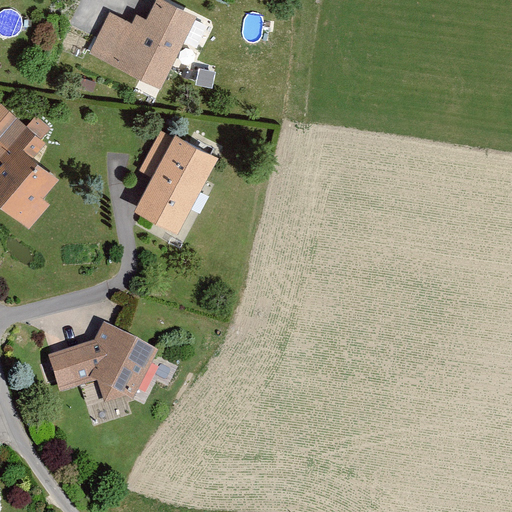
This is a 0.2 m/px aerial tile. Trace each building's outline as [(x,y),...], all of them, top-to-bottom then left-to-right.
[(134,29),(112,18),(91,59),(162,94),(198,21),(160,3),(149,25),(138,19),(134,29)] [(0,166),(3,169),(0,172),(0,206),(29,232),(51,208),(45,203),(61,185),(26,153),(40,137),(17,116),(0,134),(0,166)] [(141,175),(154,182),(174,144),(161,137),(141,175)] [(222,162),(178,138),(174,144),(154,182),(137,213),(181,237),(222,162)] [(95,345),(48,360),(59,396),(93,384),(99,387),(106,405),(122,399),(133,404),(158,354),(105,326),(95,345)]
